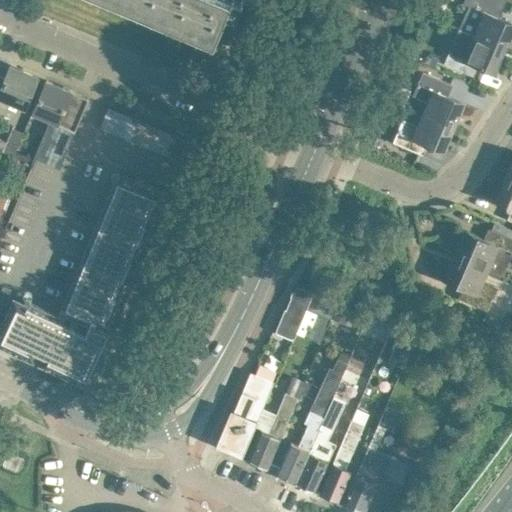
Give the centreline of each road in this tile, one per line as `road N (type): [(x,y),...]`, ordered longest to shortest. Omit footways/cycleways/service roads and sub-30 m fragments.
road 1 (tertiary): [(314,152),(262,275),(184,407),(138,424),(109,422),(0,373)]
road 2 (residential): [(314,152),(0,18)]
road 3 (residential): [(314,152),(410,195),(435,195),(455,180),(511,90)]
road 4 (tertiary): [(314,152),(378,0)]
